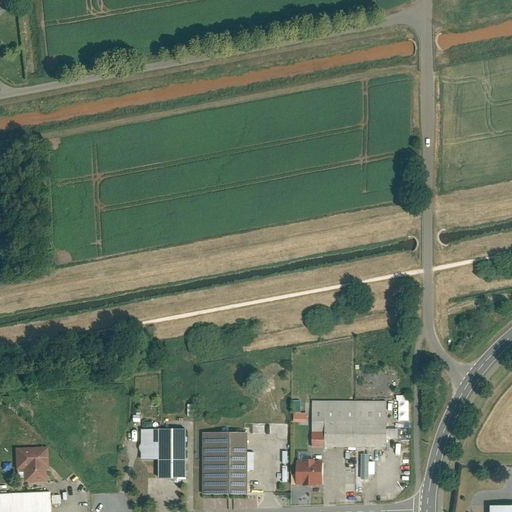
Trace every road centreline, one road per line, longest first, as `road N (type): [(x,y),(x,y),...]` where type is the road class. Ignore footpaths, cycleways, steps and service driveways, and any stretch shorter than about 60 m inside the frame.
road 1 (unclassified): [(429,15),(0,97)]
road 2 (unclassified): [(429,15),(429,332),(445,363),(469,384)]
road 3 (unclassified): [(423,511),(452,412),(469,384)]
